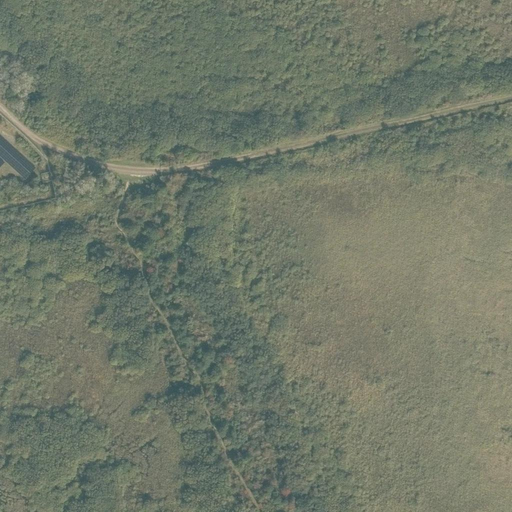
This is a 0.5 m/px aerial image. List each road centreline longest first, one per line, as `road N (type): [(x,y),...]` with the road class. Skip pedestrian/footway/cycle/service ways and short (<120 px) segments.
road 1 (track): [(511,97),(161,172)]
road 2 (unclassified): [(161,172),(62,152),(0,108)]
